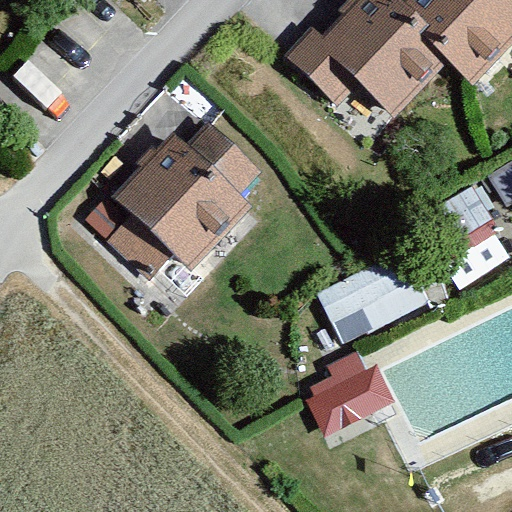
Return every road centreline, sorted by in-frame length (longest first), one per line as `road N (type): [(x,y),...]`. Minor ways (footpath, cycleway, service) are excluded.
road 1 (track): [(10,233),(260,511)]
road 2 (residential): [(10,233),(228,0)]
